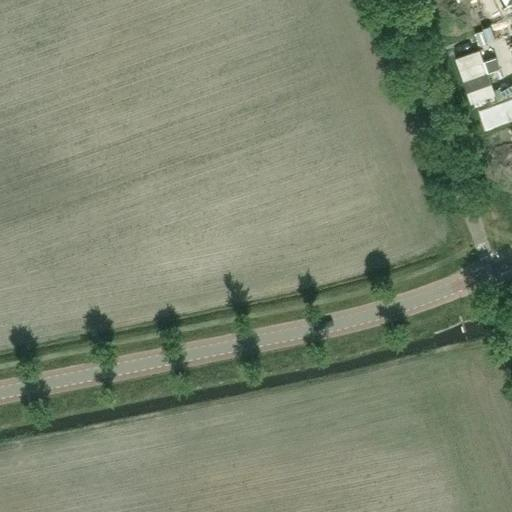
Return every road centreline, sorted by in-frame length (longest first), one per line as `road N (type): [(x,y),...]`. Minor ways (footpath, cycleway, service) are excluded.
road 1 (tertiary): [(0,394),(341,324),(491,274)]
road 2 (unclassified): [(394,0),(491,274)]
